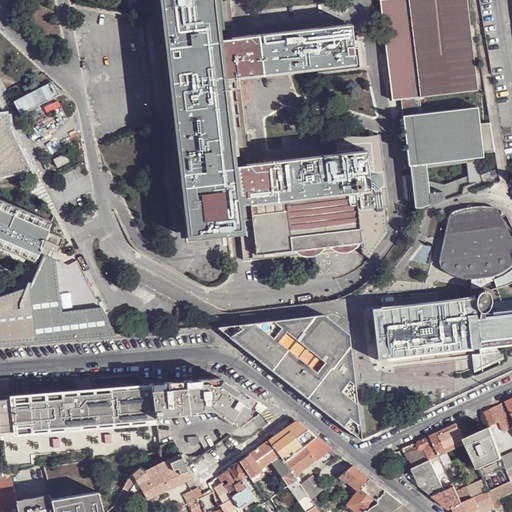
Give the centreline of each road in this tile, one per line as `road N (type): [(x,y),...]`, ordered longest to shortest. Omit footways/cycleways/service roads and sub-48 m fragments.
road 1 (residential): [(357,456),(220,349),(0,369)]
road 2 (unclassified): [(357,456),(511,386)]
